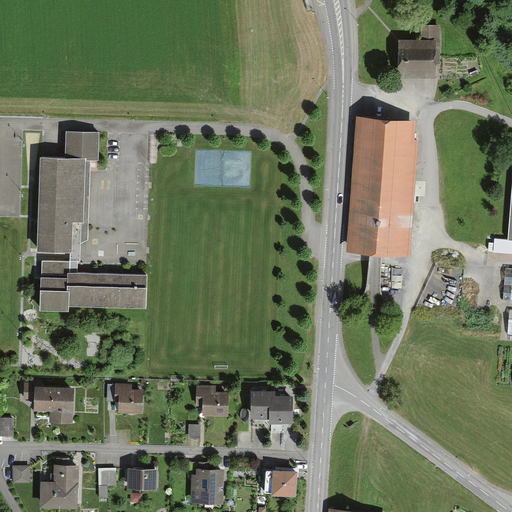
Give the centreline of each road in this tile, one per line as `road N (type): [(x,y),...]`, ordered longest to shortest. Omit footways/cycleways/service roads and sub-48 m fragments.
road 1 (secondary): [(337,0),(342,93),(325,384)]
road 2 (residential): [(0,451),(320,457)]
road 3 (secondary): [(325,384),(367,405),(510,511)]
